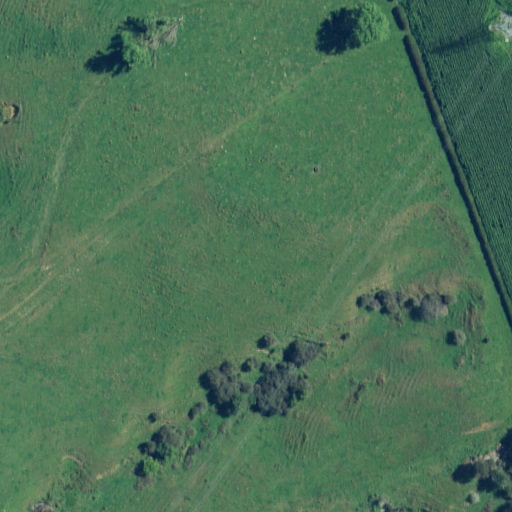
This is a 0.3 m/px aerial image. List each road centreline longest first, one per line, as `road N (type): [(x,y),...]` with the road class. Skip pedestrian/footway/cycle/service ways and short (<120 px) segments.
road 1 (track): [(209,0),(149,19),(0,225)]
road 2 (track): [(456,0),(413,13),(214,0)]
